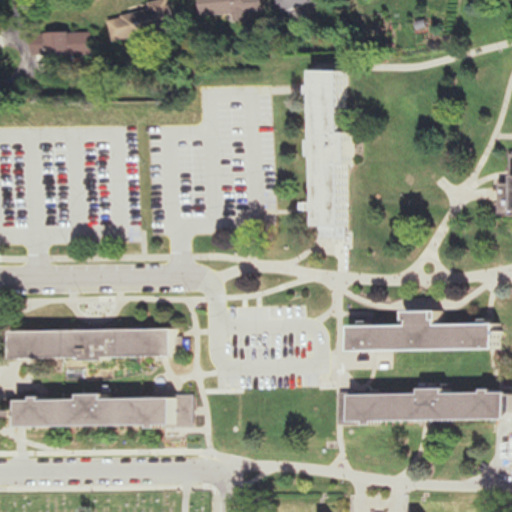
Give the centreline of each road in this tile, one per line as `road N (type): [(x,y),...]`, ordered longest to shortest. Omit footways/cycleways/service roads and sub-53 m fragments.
road 1 (residential): [(221,478),(0,474)]
road 2 (residential): [(209,280),(0,282)]
